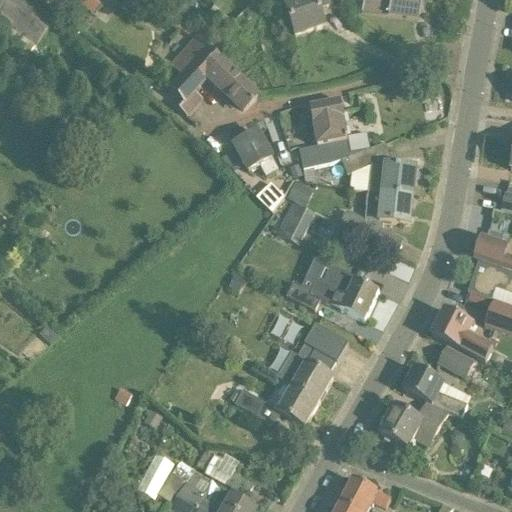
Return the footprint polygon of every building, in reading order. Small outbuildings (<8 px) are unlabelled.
[(0,0),(0,44),(8,33),(33,52),(52,26),(53,25),(17,0),(0,0)] [(98,0),(84,0),(79,7),(93,18),(103,4),(98,0)] [(324,0),(280,0),(294,41),(322,31),(316,14),(328,10),(324,0)] [(362,0),(361,14),(417,23),(420,0),(362,0)] [(167,94),(181,107),(182,108),(178,112),(186,120),(201,103),(193,96),(207,80),(243,113),(257,100),(247,89),(246,90),(195,41),(168,69),(180,80),(167,94)] [(341,104),(310,110),(318,151),(300,154),(304,174),(332,168),(342,164),(352,160),(341,104)] [(293,150),(311,150),(310,134),(293,134),(293,150)] [(234,150),(235,150),(249,177),(260,170),(266,181),(279,174),(259,137),(234,150)] [(414,200),(415,184),(415,183),(416,174),(417,173),(390,170),(391,162),(385,147),(352,160),(342,164),(348,180),(371,170),(368,194),(414,200)] [(299,168),(290,171),(294,182),(303,179),(299,168)] [(304,210),(312,193),(297,185),(288,201),(304,210)] [(285,200),(280,196),(272,187),(257,201),(273,217),(285,200)] [(411,228),(410,228),(411,218),(412,218),(414,200),(368,194),(365,223),(347,214),(340,228),(377,246),(384,233),(384,226),(410,229),(411,228)] [(511,199),(507,199),(503,216),(511,218),(511,199)] [(277,236),(301,247),(316,219),(291,207),(277,236)] [(490,234),(487,244),(501,249),(503,244),(501,237),(490,234)] [(497,290),(511,294),(511,264),(507,263),(511,252),(501,249),(487,244),(483,243),(476,265),(481,267),(473,294),(493,301),(497,290)] [(293,289),(287,302),(304,311),(315,317),(320,306),(340,315),(365,327),(379,297),(356,286),(357,284),(358,283),(334,272),(333,273),(334,274),(325,293),(315,289),(312,296),(301,291),(294,288),(293,289)] [(245,285),(234,279),(228,291),(239,296),(245,285)] [(511,311),(493,305),(485,331),(511,340),(511,311)] [(445,316),(445,317),(433,340),(486,368),(493,353),(467,340),(472,330),(445,316)] [(288,365),(278,382),(279,382),(288,387),(294,391),(320,406),(334,383),(328,380),(335,369),(336,370),(348,351),(315,332),(298,362),(293,359),(292,359),(288,365)] [(447,352),(442,362),(439,369),(466,383),(474,366),(447,352)] [(404,396),(427,408),(434,412),(450,418),(459,422),(465,408),(442,399),(447,389),(416,373),(404,396)] [(121,391),(114,402),(126,409),(133,399),(121,391)] [(282,402),(274,414),(281,418),(305,432),(320,406),(294,391),(286,405),(282,402)] [(241,398),(235,409),(257,422),(266,408),(243,395),(241,398)] [(226,408),(222,415),(229,419),(233,413),(226,408)] [(415,445),(429,454),(450,418),(434,412),(427,408),(418,424),(397,412),(382,438),(410,454),(415,445)] [(151,416),(145,427),(156,434),(162,422),(151,416)] [(511,442),(511,425),(508,423),(501,438),(511,442)] [(460,450),(465,439),(454,434),(451,440),(453,447),(460,450)] [(213,462),(204,457),(197,470),(206,475),(205,478),(236,495),(248,501),(254,490),(233,478),(236,472),(239,466),(233,462),(226,459),(223,465),(214,460),(213,462)] [(137,494),(155,504),(174,469),(156,459),(137,494)] [(190,477),(192,479),(178,500),(198,511),(252,511),(222,494),(213,510),(203,503),(213,486),(206,482),(194,474),(192,473),(190,477)] [(171,509),(177,499),(185,487),(172,478),(158,500),(171,509)] [(354,484),(342,508),(348,511),(371,511),(373,508),(381,511),(386,511),(391,504),(354,484)] [(198,511),(178,500),(170,511),(198,511)]
